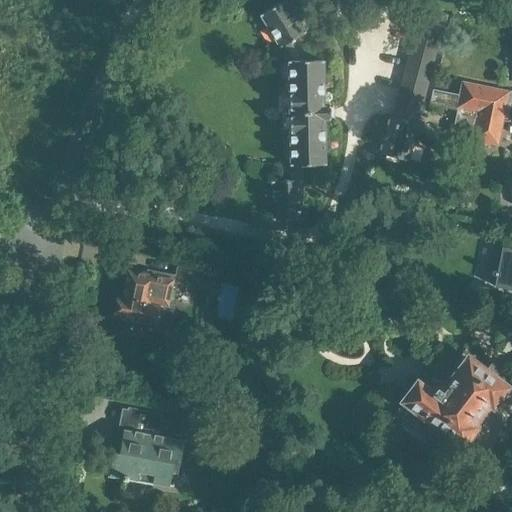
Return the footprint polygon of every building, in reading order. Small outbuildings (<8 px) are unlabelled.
[(291,0),(286,0),(262,14),(290,61),(302,61),(295,49),(309,41),(305,33),(306,33),(293,12),(298,9),(291,0)] [(419,19),(446,26),(450,13),(422,6),(419,19)] [(415,31),(443,38),(446,26),(419,19),(415,31)] [(412,43),(440,51),(443,38),(415,31),(412,43)] [(409,56),(437,63),(440,51),(412,43),(409,56)] [(406,68),(434,75),(437,63),(409,56),(406,68)] [(292,182),(274,182),(274,219),(307,219),(307,206),(303,206),(302,166),(326,166),(326,120),(331,120),(332,107),(325,107),(325,61),(302,61),(290,61),(292,182)] [(403,80),(431,87),(434,75),(406,68),(403,80)] [(400,92),(427,99),(431,87),(403,80),(400,92)] [(433,93),(431,100),(431,103),(458,109),(454,126),(474,130),(472,140),(497,145),(503,117),(507,118),(511,93),(511,91),(511,92),(463,83),(461,93),(434,88),(433,93)] [(396,104),(424,112),(427,99),(400,92),(396,104)] [(449,135),(422,122),(424,112),(396,104),(393,115),(392,115),(389,127),(388,127),(382,154),(411,161),(417,140),(440,152),(449,135)] [(431,198),(420,196),(418,205),(429,207),(431,198)] [(511,248),(503,247),(498,272),(493,271),(492,275),(497,276),(495,286),(511,289),(511,248)] [(182,261),(178,283),(212,290),(217,268),(182,261)] [(168,305),(173,280),(145,274),(127,271),(122,297),(117,296),(113,317),(152,325),(151,329),(168,333),(173,306),(168,305)] [(511,378),(511,373),(505,368),(494,360),(488,367),(465,349),(444,378),(430,368),(419,383),(418,382),(404,401),(442,429),(433,441),(453,456),(461,445),(462,446),(465,442),(470,441),(474,435),(474,430),(477,427),(473,424),(489,403),(493,406),(496,402),(500,401),(504,395),(504,390),(507,387),(506,386),(511,378)] [(96,404),(99,394),(82,390),(79,400),(96,404)] [(210,401),(209,412),(235,415),(238,393),(227,392),(226,403),(210,401)] [(119,455),(113,453),(109,475),(123,478),(122,479),(128,480),(128,479),(169,487),(174,462),(179,463),(183,445),(157,440),(163,413),(129,406),(119,455)] [(437,511),(439,502),(412,498),(410,511),(437,511)]
